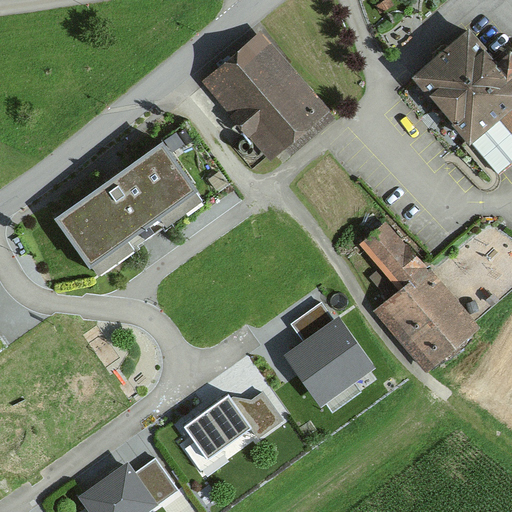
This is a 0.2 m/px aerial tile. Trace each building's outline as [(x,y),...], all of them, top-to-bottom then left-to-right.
[(511,77),(468,26),(418,69),(497,162),(511,149),(511,77)] [(258,37),(213,75),(274,146),(318,108),(258,37)] [(194,179),(163,136),(61,208),(93,252),(194,179)] [(386,225),(353,255),(396,304),(386,313),(429,361),(473,321),(386,225)] [(369,359),(339,319),(295,351),(324,391),(369,359)] [(143,374),(130,361),(113,378),(126,391),(143,374)] [(250,421),(229,391),(187,420),(208,449),(250,421)] [(128,460),(84,491),(99,511),(131,511),(154,496),(128,460)]
